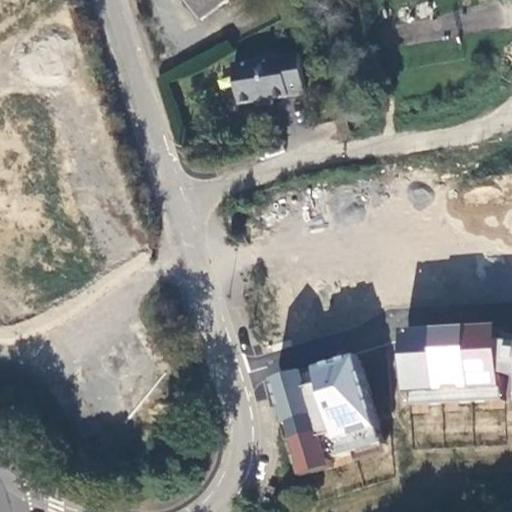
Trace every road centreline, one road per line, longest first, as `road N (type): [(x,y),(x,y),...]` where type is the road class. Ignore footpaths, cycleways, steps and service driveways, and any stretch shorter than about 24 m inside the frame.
road 1 (residential): [(181,200),(511,112)]
road 2 (residential): [(223,511),(253,451),(250,396),(181,200)]
road 3 (residential): [(181,200),(113,0)]
